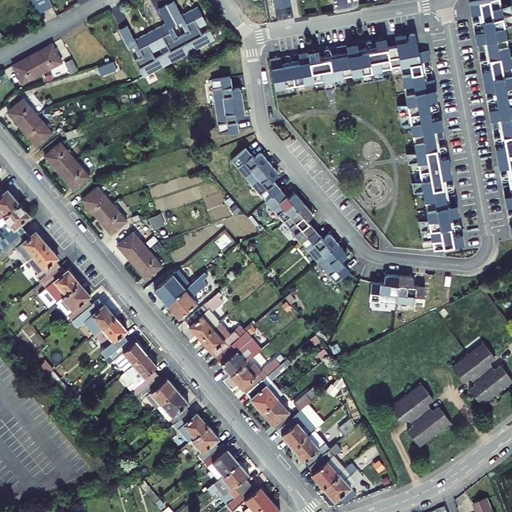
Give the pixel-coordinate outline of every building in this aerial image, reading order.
[(31,0),(38,14),(52,7),(48,0),(31,0)] [(165,5),(176,26),(180,24),(175,15),(180,13),(174,0),(165,5)] [(271,0),(274,9),(281,8),(279,0),(271,0)] [(474,30),(477,50),(487,48),(488,53),(484,53),(485,62),(490,61),(491,67),(481,69),(485,89),(495,87),(496,93),(491,94),(493,102),(497,101),(498,106),(488,108),(492,129),(502,127),(503,133),(499,133),(500,141),(504,140),(504,136),(511,134),(511,68),(511,64),(511,63),(511,50),(509,51),(503,24),(511,22),(511,20),(509,4),(500,6),(498,0),(472,0),(468,1),(470,11),(479,9),(480,14),(476,14),(478,23),(482,22),(483,28),(474,30)] [(176,26),(165,5),(157,10),(163,21),(168,19),(172,28),(176,26)] [(182,15),(188,28),(180,32),(190,52),(213,40),(209,32),(202,35),(199,28),(205,25),(196,8),(182,15)] [(165,24),(150,32),(159,49),(166,46),(169,52),(163,56),(167,64),(190,52),(180,32),(172,36),(165,24)] [(132,37),(126,26),(117,31),(128,51),(133,48),(128,39),(132,37)] [(330,58),(334,77),(361,72),(363,81),(383,77),(381,68),(397,64),(405,102),(395,104),(399,124),(409,122),(414,151),(434,147),(435,151),(439,150),(438,143),(434,143),(433,139),(443,138),(439,116),(430,118),(429,113),(434,112),(433,104),(427,105),(426,98),(436,97),(432,76),(422,77),(421,73),(425,72),(424,64),(419,65),(418,60),(428,58),(426,48),(417,49),(414,32),(413,31),(411,29),(409,29),(407,30),(406,31),(409,43),(407,44),(404,33),(395,35),(396,44),(387,46),(385,38),(375,40),(376,48),(371,49),(369,44),(361,46),(362,49),(359,52),(357,42),(337,46),(338,55),(333,57),(332,53),(326,55),(326,59),(330,58)] [(142,77),(167,64),(163,56),(156,60),(152,53),(159,49),(150,32),(134,40),(141,53),(132,58),(142,77)] [(52,43),(13,65),(23,83),(62,61),(52,43)] [(319,55),(318,49),(299,53),(300,62),(295,63),(293,60),(287,61),(287,65),(282,66),(281,56),(269,58),(275,88),(325,79),(319,55)] [(326,59),(326,55),(319,55),(325,79),(326,88),(335,86),(334,77),(330,58),(326,59)] [(78,69),(72,58),(64,62),(70,73),(78,69)] [(115,69),(112,62),(97,67),(100,74),(115,69)] [(53,76),(65,70),(61,63),(49,69),(53,76)] [(216,106),(243,102),(240,88),(233,89),(231,77),(211,79),(216,106)] [(53,133),(24,98),(7,112),(36,146),(53,133)] [(243,102),(216,106),(220,132),(238,129),(236,117),(242,117),(243,116),(244,114),(244,112),(243,102)] [(82,127),(66,132),(67,137),(83,133),(82,127)] [(89,176),(61,143),(45,157),(74,190),(89,176)] [(496,147),(499,166),(509,165),(510,170),(506,170),(507,179),(511,178),(511,184),(503,186),(506,206),(511,204),(511,223),(510,224),(511,235),(511,144),(505,145),(496,147)] [(406,162),(416,160),(436,156),(435,151),(434,147),(414,151),(405,153),(406,162)] [(232,160),(249,181),(270,163),(263,154),(257,154),(253,158),(245,148),(232,160)] [(446,155),(436,156),(416,160),(420,180),(411,182),(413,193),(423,191),(428,219),(419,221),(422,238),(431,237),(434,250),(463,243),(461,232),(451,234),(450,228),(455,227),(453,220),(448,221),(447,216),(458,214),(454,193),(444,195),(443,189),(448,188),(446,180),(442,181),(441,176),(450,175),(446,155)] [(276,170),(270,163),(249,181),(265,201),(280,189),(271,179),(277,175),(276,170)] [(0,217),(19,202),(8,188),(4,192),(0,187),(0,217)] [(83,199),(111,233),(127,220),(99,187),(83,199)] [(265,201),(283,221),(304,203),(295,193),(289,198),(280,189),(265,201)] [(30,216),(19,202),(0,217),(0,250),(25,230),(21,224),(30,216)] [(312,211),(304,203),(283,221),(300,241),(315,229),(306,220),(311,216),(312,211)] [(315,229),(300,241),(317,262),(339,244),(332,235),(327,234),(322,238),(315,229)] [(18,246),(29,259),(47,243),(36,230),(30,235),(25,230),(0,250),(0,257),(2,258),(7,253),(8,254),(18,246)] [(149,277),(162,266),(133,231),(117,244),(145,278),(149,277)] [(36,276),(41,282),(60,265),(56,259),(59,256),(47,243),(29,259),(40,273),(36,276)] [(346,252),(339,244),(317,262),(334,282),(349,270),(341,259),(347,255),(346,252)] [(65,271),(60,265),(41,282),(57,300),(80,282),(69,268),(65,271)] [(167,304),(190,285),(178,269),(154,288),(167,304)] [(190,285),(167,304),(179,317),(197,302),(192,296),(194,295),(193,293),(206,283),(202,279),(207,275),(205,272),(190,285)] [(370,300),(396,302),(399,275),(385,274),(384,283),(372,282),(370,300)] [(414,277),(399,275),(396,302),(423,305),(425,286),(413,285),(414,277)] [(73,320),(93,304),(88,298),(91,295),(80,282),(57,300),(56,302),(73,320)] [(219,291),(204,304),(211,312),(223,301),(219,296),(221,294),(219,291)] [(268,342),(299,314),(283,297),(253,325),(268,342)] [(93,304),(73,320),(78,326),(85,320),(96,334),(116,316),(104,303),(99,298),(93,304)] [(185,320),(200,338),(219,321),(211,312),(204,304),(185,320)] [(127,330),(116,316),(96,334),(105,345),(101,349),(106,355),(128,338),(124,333),(127,330)] [(200,338),(215,357),(245,332),(241,325),(230,334),(219,321),(200,338)] [(246,330),(245,332),(215,357),(231,375),(244,364),(251,358),(241,346),(251,337),(246,330)] [(132,343),(128,338),(106,355),(105,358),(109,363),(116,358),(127,370),(147,353),(136,340),(132,343)] [(483,405),(511,381),(511,380),(500,365),(494,370),(488,362),(494,357),(483,343),(453,367),(464,381),(470,377),(475,384),(469,388),(483,405)] [(157,365),(147,353),(127,370),(120,377),(134,394),(159,374),(154,369),(157,365)] [(248,369),(244,364),(231,375),(246,393),(267,375),(280,364),(276,358),(261,370),(254,363),(248,369)] [(280,364),(267,375),(271,380),(291,363),(287,358),(280,364)] [(163,380),(159,374),(134,394),(140,400),(147,395),(155,404),(158,405),(178,388),(167,377),(163,380)] [(271,380),(267,375),(246,393),(261,411),(278,397),(283,393),(271,380)] [(334,397),(344,382),(342,376),(336,378),(326,391),(334,397)] [(418,444),(449,420),(438,406),(432,410),(427,403),(433,399),(421,384),(390,408),(402,423),(407,418),(413,425),(407,430),(418,444)] [(294,403),(300,409),(309,402),(319,393),(314,387),(294,403)] [(189,402),(178,388),(158,405),(174,423),(189,411),(184,405),(189,402)] [(293,416),(278,397),(261,411),(277,429),(293,416)] [(277,429),(292,447),(314,429),(316,427),(324,421),(309,402),(300,409),(293,416),(277,429)] [(194,416),(189,411),(174,423),(190,441),(192,439),(209,425),(197,413),(194,416)] [(354,427),(350,418),(339,428),(345,435),(354,427)] [(219,438),(209,425),(192,439),(203,451),(199,455),(204,460),(220,447),(216,442),(219,438)] [(292,447),(309,467),(330,448),(314,429),(292,447)] [(311,473),(323,487),(344,469),(334,456),(341,449),(336,442),(330,448),(309,467),(313,472),(311,473)] [(204,460),(219,479),(239,462),(229,449),(224,443),(220,447),(204,460)] [(239,462),(219,479),(207,489),(212,495),(216,492),(226,503),(251,483),(246,477),(249,474),(239,462)] [(351,463),(344,469),(323,487),(335,501),(338,498),(344,504),(357,494),(351,487),(363,477),(351,463)] [(253,511),(270,498),(259,486),(256,489),(251,483),(226,503),(232,510),(245,500),(250,506),(242,511),(253,511)] [(277,511),(280,510),(270,498),(253,511),(277,511)] [(476,511),(492,511),(487,498),(473,503),(476,511)]
